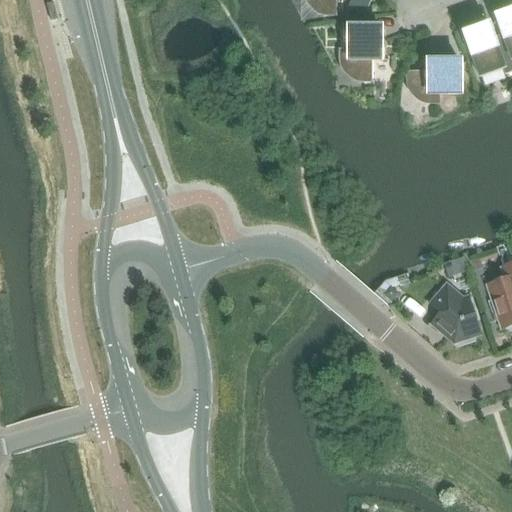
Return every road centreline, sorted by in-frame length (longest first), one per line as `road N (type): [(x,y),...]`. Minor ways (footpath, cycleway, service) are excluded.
road 1 (residential): [(375,323),(283,249),(239,251),(179,271)]
road 2 (tertiary): [(179,271),(104,76)]
road 3 (tertiary): [(104,76),(111,160),(101,270)]
road 4 (residential): [(375,323),(459,390),(511,380)]
road 5 (tertiary): [(101,270),(104,320),(128,411)]
road 6 (tertiary): [(204,406),(200,340),(179,271)]
road 7 (residential): [(128,411),(9,443)]
